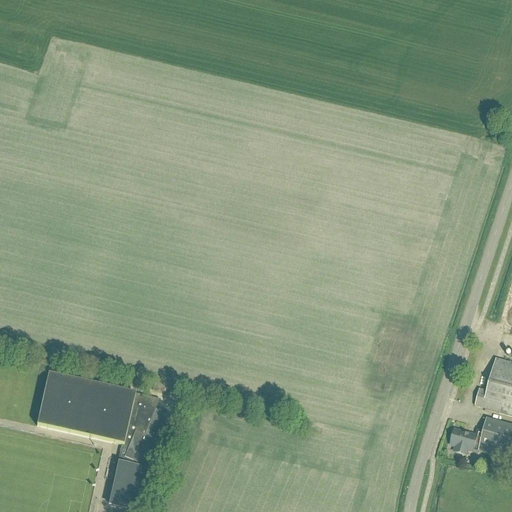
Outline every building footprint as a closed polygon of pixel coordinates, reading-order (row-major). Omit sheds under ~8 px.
[(511,311),(502,308),(497,323),(509,327),(511,320),(511,311)] [(511,417),(511,364),(497,361),(488,393),(481,391),(476,408),(511,417)] [(155,411),(133,405),(135,399),(48,376),(37,428),(124,448),(128,449),(124,459),(147,468),(157,443),(156,442),(167,416),(155,410),(155,411)] [(511,461),(511,427),(488,421),(484,435),(480,434),(478,439),(456,433),(452,448),(458,449),(456,455),(468,458),(469,452),(480,455),(480,453),(511,461)] [(121,467),(113,508),(133,511),(137,511),(146,472),(121,467)]
